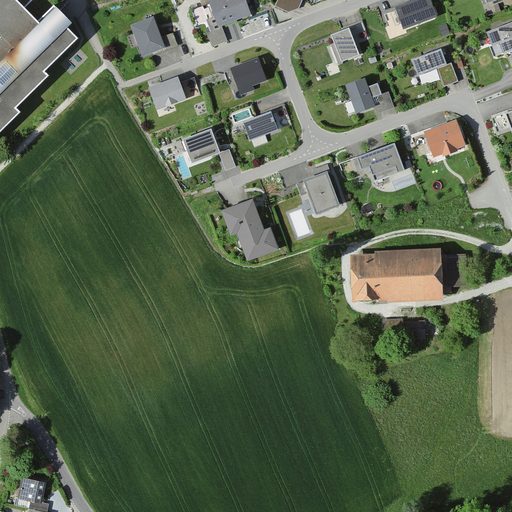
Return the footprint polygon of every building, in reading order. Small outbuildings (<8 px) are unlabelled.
[(0,0),(0,135),(19,116),(15,112),(47,81),(42,77),(77,42),(68,33),(73,28),(53,8),(37,24),(23,11),(33,0),(0,0)] [(41,0),(34,0),(26,8),(39,19),(50,8),(41,0)] [(215,0),(206,4),(215,29),(247,16),(240,0),(215,0)] [(277,0),(273,8),(287,16),(298,12),(303,0),(277,0)] [(419,0),(393,11),(402,33),(436,19),(427,0),(419,0)] [(128,29),(140,60),(177,46),(173,35),(159,41),(150,20),(128,29)] [(327,39),(338,65),(357,58),(354,49),(371,42),(364,24),(327,39)] [(511,24),(481,37),(491,60),(511,51),(511,24)] [(409,63),(415,78),(443,68),(437,53),(409,63)] [(255,92),(253,88),(265,83),(256,61),(229,72),(239,99),(255,92)] [(146,92),(155,114),(185,102),(176,79),(146,92)] [(364,90),(361,81),(343,87),(354,116),(372,110),(374,116),(395,109),(389,94),(379,98),(375,86),(364,90)] [(274,134),(266,114),(239,125),(247,145),(274,134)] [(462,149),(452,123),(420,135),(430,161),(462,149)] [(179,143),(188,166),(217,154),(208,131),(179,143)] [(231,147),(219,151),(226,170),(237,166),(231,147)] [(401,173),(392,147),(349,162),(354,175),(365,171),(370,184),(401,173)] [(407,155),(401,159),(407,167),(413,163),(407,155)] [(300,183),(312,216),(336,207),(324,174),(300,183)] [(265,230),(254,202),(228,211),(237,234),(244,231),(252,253),(279,243),(273,227),(265,230)] [(347,302),(439,299),(439,294),(449,294),(448,288),(465,288),(464,256),(436,257),(435,250),(370,252),(370,255),(345,256),(347,302)] [(402,320),(381,321),(381,338),(402,337),(402,341),(421,340),(420,322),(402,323),(402,320)] [(33,511),(38,511),(47,511),(48,504),(40,503),(44,482),(18,477),(14,499),(28,502),(27,510),(33,511)]
